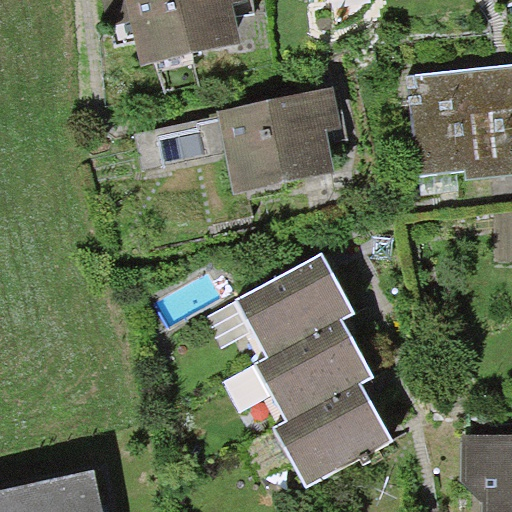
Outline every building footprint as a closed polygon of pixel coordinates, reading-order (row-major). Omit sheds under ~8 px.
[(142,76),(242,53),(233,17),(254,12),(251,0),(104,0),(111,24),(129,20),(142,76)] [(415,174),(511,166),(511,63),(408,71),(415,174)] [(234,196),(334,180),(327,137),(344,135),(337,96),(220,115),(234,196)] [(340,323),(359,312),(325,254),(241,302),(274,360),(340,323)] [(357,393),(375,384),(340,323),(274,360),(255,371),(290,432),(357,393)] [(305,498),(390,450),(357,393),(290,432),(273,442),(305,498)] [(483,511),(511,511),(511,436),(464,437),(464,497),(484,497),(483,511)] [(0,511),(96,511),(91,486),(0,503),(0,511)]
